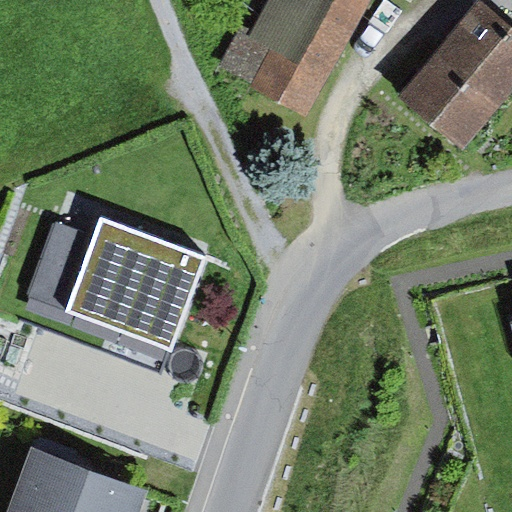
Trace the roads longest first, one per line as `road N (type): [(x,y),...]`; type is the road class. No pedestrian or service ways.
road 1 (residential): [(229,511),(299,309),(324,265),(361,232),(511,192)]
road 2 (track): [(163,0),(299,309)]
road 3 (track): [(441,0),(370,68),(335,136),(331,168),(348,244)]
